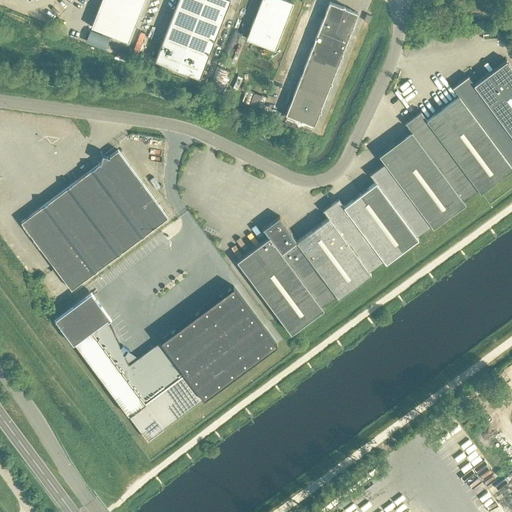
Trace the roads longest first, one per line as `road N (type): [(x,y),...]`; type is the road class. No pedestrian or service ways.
road 1 (residential): [(0,101),(182,127),(298,180),(325,179),(342,166),(389,68),(399,0)]
road 2 (track): [(107,511),(151,471),(511,205)]
road 3 (unclassified): [(96,511),(0,368)]
road 4 (secondary): [(0,415),(71,511)]
